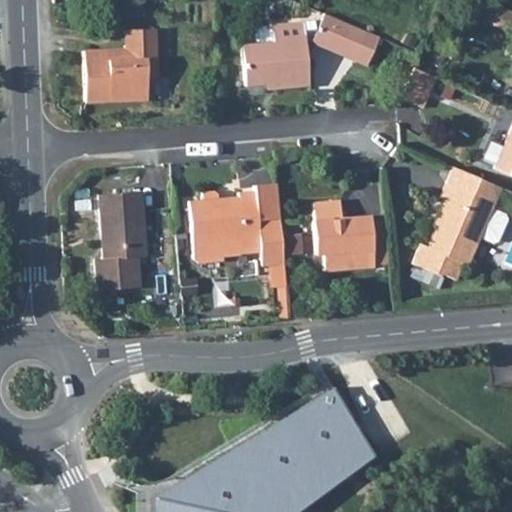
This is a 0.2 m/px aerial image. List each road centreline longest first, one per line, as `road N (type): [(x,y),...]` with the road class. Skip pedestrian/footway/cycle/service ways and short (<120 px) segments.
road 1 (tertiary): [(70,371),(132,357),(234,358),(511,320)]
road 2 (residential): [(29,155),(321,124),(366,129)]
road 3 (residential): [(29,155),(38,344)]
road 4 (residential): [(20,0),(29,155)]
